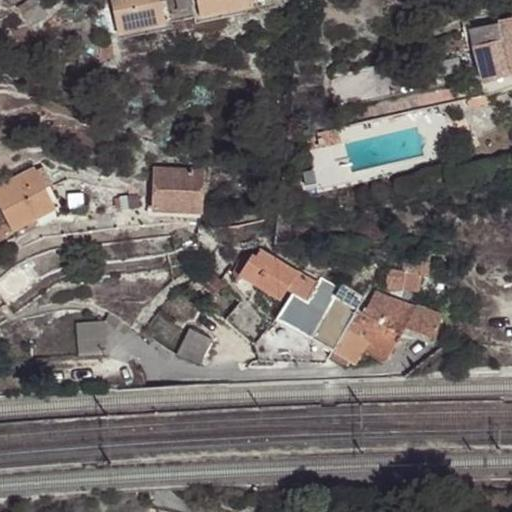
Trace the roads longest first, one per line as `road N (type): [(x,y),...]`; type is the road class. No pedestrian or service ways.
road 1 (residential): [(148,375),(383,369),(409,345)]
road 2 (residential): [(190,511),(160,494),(148,375)]
road 3 (track): [(134,350),(93,365),(0,373)]
